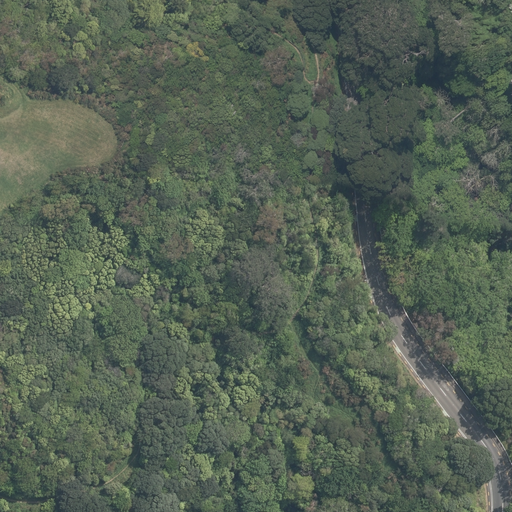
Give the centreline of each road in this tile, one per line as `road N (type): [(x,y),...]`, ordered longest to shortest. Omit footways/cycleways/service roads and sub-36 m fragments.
road 1 (track): [(0,492),(68,496),(115,481),(134,455),(145,351),(159,328),(271,326),(307,297),(316,59),(304,0)]
road 2 (residential): [(343,0),(370,244),(390,314),(494,466),(501,511)]
